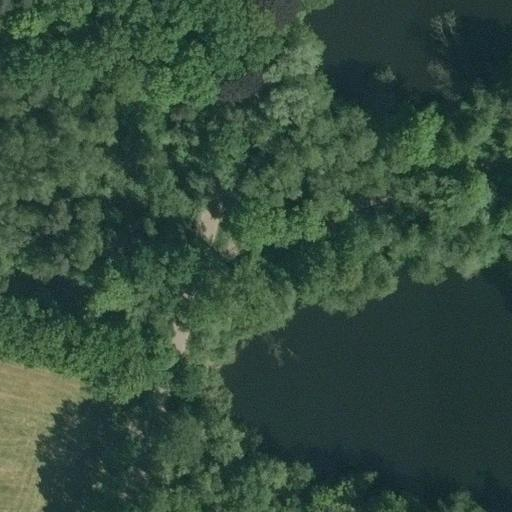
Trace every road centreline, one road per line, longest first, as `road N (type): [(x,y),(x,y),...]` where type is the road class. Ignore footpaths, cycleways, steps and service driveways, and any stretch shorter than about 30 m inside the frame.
road 1 (unclassified): [(126,511),(270,0)]
road 2 (track): [(199,263),(263,234),(511,154)]
